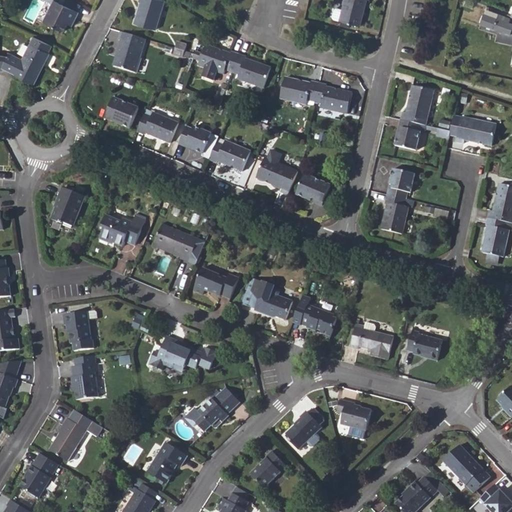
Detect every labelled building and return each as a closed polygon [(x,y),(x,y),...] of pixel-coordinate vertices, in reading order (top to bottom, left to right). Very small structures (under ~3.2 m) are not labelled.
[(79,11),(54,0),(46,0),(52,3),(43,21),(63,31),(67,23),(70,18),(74,20),(79,11)] [(54,0),(79,11),(82,5),(71,0),(54,0)] [(162,0),(137,0),(138,1),(140,2),(134,23),(156,29),(165,1),(162,0)] [(343,0),(342,9),(336,7),(333,9),(331,16),(333,19),(360,26),(363,16),(359,15),(360,11),(364,12),(366,0),(343,0)] [(478,23),(511,35),(511,24),(506,22),(496,19),(481,13),(478,23)] [(120,32),(118,40),(120,41),(113,66),(135,73),(136,70),(146,39),(120,32)] [(30,43),(38,48),(41,41),(33,37),(30,43)] [(0,69),(1,70),(2,67),(14,73),(14,74),(33,84),(49,53),(47,52),(51,46),(41,41),(38,48),(30,43),(22,59),(10,53),(7,56),(0,55),(0,69)] [(175,48),(185,51),(187,45),(177,42),(175,48)] [(218,50),(205,45),(198,65),(205,68),(202,77),(213,81),(216,71),(224,74),(225,69),(232,72),(238,54),(231,52),(230,54),(222,51),(221,54),(217,52),(218,50)] [(175,48),(173,54),(182,57),(185,51),(175,48)] [(232,72),(239,74),(238,78),(264,87),(270,68),(261,65),(261,67),(256,66),(257,63),(245,59),(246,57),(238,54),(232,72)] [(298,80),(285,77),(280,98),(306,104),(307,100),(315,102),(319,83),(312,81),(311,83),(302,81),(301,84),(297,83),(298,80)] [(315,102),(322,104),(321,107),(347,113),(352,93),(338,90),(337,93),(333,92),(334,88),(326,87),(327,85),(319,83),(315,102)] [(401,120),(426,126),(434,91),(412,86),(410,95),(413,96),(411,100),(409,100),(406,113),(403,112),(401,120)] [(212,103),(220,106),(223,97),(215,95),(212,103)] [(118,123),(119,120),(122,122),(121,125),(130,128),(139,108),(113,97),(105,118),(118,123)] [(137,131),(144,134),(145,133),(158,138),(159,135),(163,136),(161,139),(170,143),(178,124),(153,113),(151,117),(144,114),(137,131)] [(478,143),(478,140),(483,141),(483,144),(491,146),(496,125),(461,117),(460,120),(454,119),(451,131),(450,135),(457,136),(455,142),(463,144),(464,140),(478,143)] [(398,131),(395,145),(416,151),(421,132),(424,132),(426,126),(401,120),(399,127),(402,127),(401,131),(398,131)] [(439,126),(448,129),(450,122),(441,120),(439,126)] [(179,144),(185,147),(187,143),(191,145),(189,148),(203,154),(202,156),(209,160),(217,142),(219,137),(194,127),(193,129),(186,126),(179,144)] [(451,131),(439,128),(438,131),(437,136),(449,139),(450,135),(451,131)] [(209,160),(217,163),(217,161),(229,166),(231,163),(235,165),(233,168),(242,171),(250,151),(225,140),(224,145),(217,142),(209,160)] [(265,181),(266,178),(270,180),(269,183),(282,189),(280,192),(288,195),(298,171),(278,163),(282,154),(271,149),(267,158),(265,157),(256,178),(265,181)] [(387,195),(406,200),(408,192),(411,193),(415,174),(393,169),(390,184),(393,185),(392,189),(389,188),(387,195)] [(311,201),(312,198),(315,199),(314,202),(321,205),(329,185),(305,174),(297,194),(311,201)] [(487,218),(511,223),(511,186),(499,184),(497,193),(500,193),(498,198),(496,198),(493,211),(489,210),(487,218)] [(51,219),(63,223),(63,222),(74,226),(85,197),(62,188),(56,202),(57,203),(51,219)] [(383,221),(381,229),(402,234),(408,208),(405,206),(406,200),(387,195),(386,202),(387,203),(384,217),(387,218),(386,221),(383,221)] [(100,238),(109,242),(110,239),(114,241),(114,242),(123,246),(126,241),(135,245),(145,219),(136,215),(133,222),(122,218),(121,221),(106,215),(102,227),(105,228),(100,238)] [(484,244),(482,253),(503,258),(509,231),(511,231),(511,228),(511,223),(487,218),(486,225),(488,226),(485,240),(488,241),(487,245),(484,244)] [(155,242),(183,254),(182,257),(181,258),(189,262),(198,239),(162,224),(155,242)] [(153,246),(182,257),(183,254),(155,242),(153,246)] [(0,260),(0,294),(1,295),(1,297),(11,296),(10,286),(9,286),(8,278),(10,277),(9,268),(7,268),(6,260),(0,260)] [(236,276),(229,273),(227,277),(203,267),(194,291),(203,294),(204,290),(220,296),(221,295),(231,299),(240,277),(236,276)] [(254,282),(249,280),(240,302),(255,308),(254,310),(267,315),(267,313),(274,315),(285,320),(293,301),(277,295),(279,292),(264,286),(264,285),(263,282),(255,279),(254,282)] [(308,304),(301,322),(308,325),(307,327),(316,331),(317,330),(322,331),(321,333),(331,336),(337,318),(334,317),(335,314),(311,305),(308,304)] [(0,355),(0,352),(0,351),(19,349),(18,339),(15,339),(14,335),(12,335),(11,329),(13,328),(12,318),(15,317),(14,309),(0,310),(0,355)] [(63,315),(64,325),(68,325),(71,343),(73,343),(74,351),(94,349),(93,340),(91,341),(87,312),(63,315)] [(374,324),(366,322),(365,326),(364,329),(374,332),(376,327),(374,324)] [(356,323),(350,347),(358,349),(359,347),(372,350),(371,356),(388,360),(394,337),(374,332),(364,329),(365,326),(359,324),(356,323)] [(408,351),(415,352),(415,354),(428,357),(428,358),(437,361),(443,340),(419,334),(420,331),(413,329),(408,351)] [(173,368),(175,363),(184,367),(186,364),(196,368),(198,364),(210,369),(217,352),(205,347),(202,353),(182,344),(180,347),(172,343),(174,339),(167,336),(160,353),(154,351),(152,357),(155,358),(152,365),(162,369),(164,364),(173,368)] [(72,378),(73,387),(75,386),(77,400),(98,397),(95,373),(99,372),(98,363),(97,363),(96,356),(76,359),(77,366),(73,367),(74,377),(72,378)] [(2,364),(1,367),(0,367),(0,406),(5,408),(10,396),(8,396),(11,387),(15,388),(18,380),(15,378),(21,361),(2,364)] [(173,368),(182,372),(184,367),(175,363),(173,368)] [(511,386),(497,400),(507,410),(505,411),(511,417),(511,416),(511,386)] [(197,424),(204,432),(212,425),(214,428),(217,427),(229,416),(227,414),(240,403),(226,388),(213,400),(212,399),(199,412),(195,408),(185,418),(193,427),(197,424)] [(337,412),(344,414),(341,424),(367,430),(372,410),(355,406),(355,403),(340,399),(337,412)] [(287,434),(293,440),(291,442),(298,449),(306,442),(310,446),(313,446),(319,440),(319,437),(316,433),(322,428),(319,425),(324,421),(323,418),(315,409),(309,414),(307,412),(301,418),(303,420),(296,427),(295,426),(287,434)] [(50,450),(68,461),(87,431),(92,421),(74,410),(69,419),(68,418),(59,433),(60,434),(50,450)] [(87,431),(98,437),(104,428),(92,421),(87,431)] [(147,472),(167,484),(174,472),(172,471),(177,464),(181,466),(187,456),(166,443),(147,472)] [(443,462),(473,494),(489,478),(459,446),(443,462)] [(262,462),(250,474),(264,488),(280,471),(282,473),(288,467),(270,450),(264,455),(267,457),(269,460),(265,464),(262,462)] [(22,487),(39,498),(59,465),(41,453),(33,466),(32,466),(27,473),(29,475),(22,487)] [(431,472),(425,478),(438,491),(445,498),(450,492),(431,472)] [(396,503),(404,511),(416,511),(438,491),(425,478),(424,477),(418,484),(416,482),(408,489),(409,490),(396,503)] [(510,511),(511,510),(511,500),(495,484),(479,499),(491,511),(510,511)] [(140,491),(153,499),(157,493),(145,485),(144,485),(140,491)] [(140,491),(131,486),(128,490),(135,495),(123,511),(149,511),(156,501),(153,499),(140,491)] [(237,487),(233,493),(245,500),(249,494),(237,487)] [(246,511),(247,511),(244,510),(248,502),(245,500),(233,493),(228,501),(223,498),(218,506),(224,510),(223,511),(246,511)] [(29,511),(10,500),(7,506),(9,507),(5,511),(29,511)]
